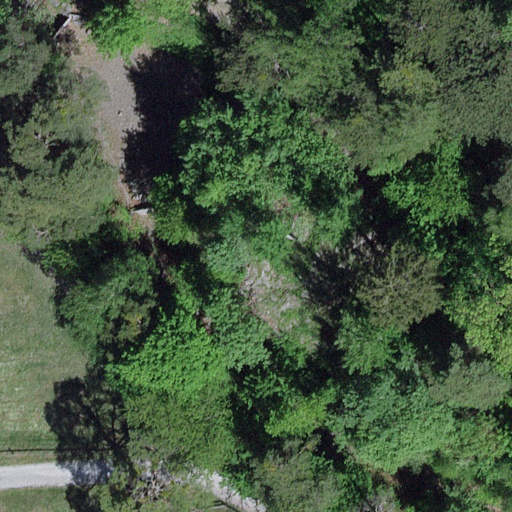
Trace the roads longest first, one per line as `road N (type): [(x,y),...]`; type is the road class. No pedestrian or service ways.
road 1 (track): [(207,481),(0,166)]
road 2 (track): [(275,511),(207,481),(157,472),(0,482)]
